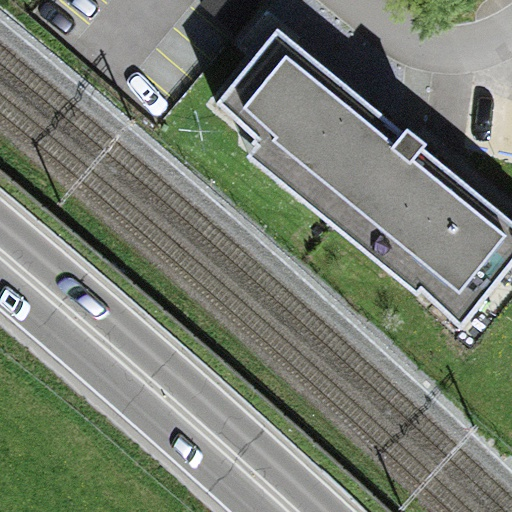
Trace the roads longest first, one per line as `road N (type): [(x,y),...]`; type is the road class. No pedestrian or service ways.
road 1 (trunk): [(0,254),(292,511)]
road 2 (residential): [(349,0),(392,36),(425,50),(461,52),(511,34)]
